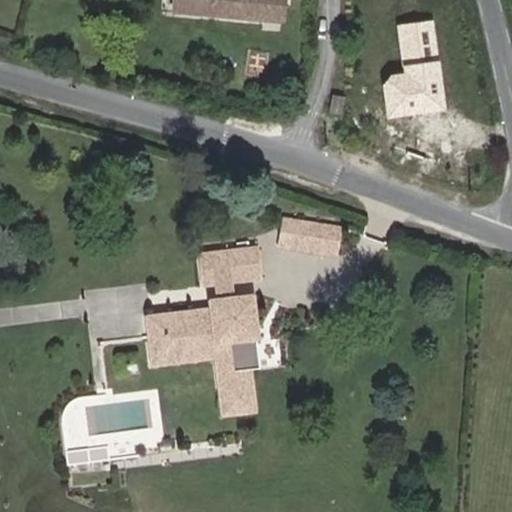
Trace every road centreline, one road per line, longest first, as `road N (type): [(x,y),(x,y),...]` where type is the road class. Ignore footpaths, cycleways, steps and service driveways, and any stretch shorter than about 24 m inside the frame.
road 1 (tertiary): [(0,68),(293,159)]
road 2 (tertiary): [(293,159),(511,240)]
road 3 (residential): [(293,159),(325,55),(328,0)]
